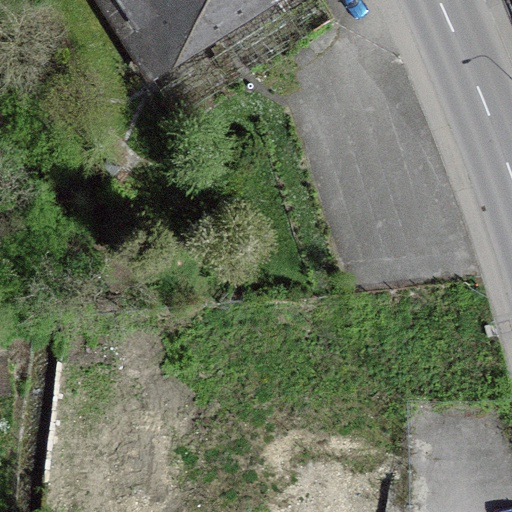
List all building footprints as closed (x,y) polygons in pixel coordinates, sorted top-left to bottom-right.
[(93,0),(151,86),(280,0),(93,0)] [(0,399),(12,398),(7,357),(0,358),(0,399)] [(100,371),(56,365),(41,473),(86,477),(100,371)] [(276,366),(240,366),(241,408),(277,407),(276,366)] [(156,406),(157,368),(115,368),(115,405),(156,406)] [(392,511),(402,457),(291,438),(277,511),(392,511)]
